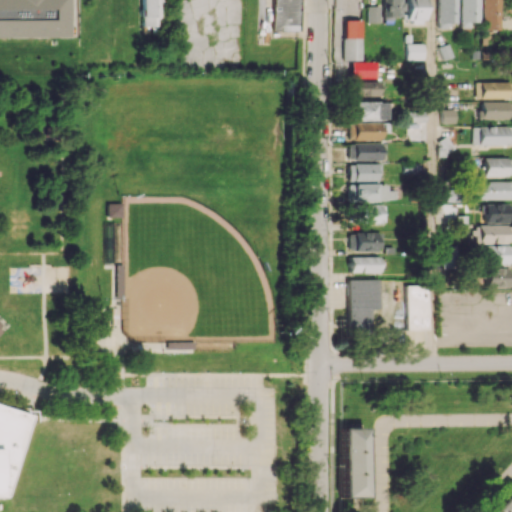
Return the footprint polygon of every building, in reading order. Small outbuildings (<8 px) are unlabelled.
[(0,0),(0,37),(56,38),(55,0),(0,0)] [(140,0),(139,26),(150,26),(150,32),(157,32),(158,0),(140,0)] [(270,0),(271,30),(297,30),(296,0),(270,0)] [(378,22),(378,16),(398,17),(398,0),(380,0),(381,5),(366,5),(365,22),(378,22)] [(403,0),(404,22),(422,22),(421,0),(403,0)] [(447,28),(447,22),(454,23),(454,0),(436,0),(436,28),(447,28)] [(477,0),(458,0),(458,27),(468,28),(468,22),(477,22),(477,0)] [(481,0),(481,30),(497,30),(497,0),(481,0)] [(359,60),(359,19),(341,20),(342,60),(359,60)] [(421,60),(421,43),(405,43),(404,59),(421,60)] [(373,61),(348,62),(349,78),(373,78),(373,61)] [(351,81),(352,96),(376,95),(376,80),(351,81)] [(476,98),(509,98),(509,81),(476,81),(476,98)] [(382,120),(382,101),(350,102),(350,120),(382,120)] [(509,102),(479,101),(478,118),(508,119),(509,102)] [(452,123),(452,109),(438,109),(439,123),(452,123)] [(424,111),(405,110),(404,121),(424,122),(424,111)] [(43,121),(43,140),(58,140),(57,121),(43,121)] [(380,123),(348,123),(348,140),(380,139),(380,123)] [(471,126),(471,144),(510,144),(510,127),(471,126)] [(380,160),(380,142),(347,143),(347,160),(380,160)] [(511,176),(511,158),(482,157),(481,175),(511,176)] [(346,200),(392,200),(392,190),(384,190),(384,184),(376,184),(376,164),(346,164),(346,182),(346,200)] [(477,199),(511,199),(511,181),(477,181),(477,199)] [(483,222),(507,223),(507,204),(484,203),(483,222)] [(106,204),(106,218),(120,218),(120,204),(106,204)] [(381,223),(381,204),(355,204),(355,223),(381,223)] [(476,243),(509,242),(509,224),(476,225),(476,243)] [(352,251),(379,250),(378,231),(352,232),(352,251)] [(483,264),(510,263),(510,245),(483,245),(483,264)] [(376,257),(347,256),(347,272),(376,272),(376,257)] [(484,287),(510,287),(510,268),(484,269),(484,287)] [(368,309),(375,309),(376,279),(346,279),(345,331),(367,331),(368,309)] [(424,330),(425,285),(404,284),(403,329),(424,330)] [(0,405),(31,416),(3,499),(0,499),(0,405)] [(339,429),(339,498),(361,498),(361,429),(339,429)] [(511,511),(511,489),(492,511),(511,511)]
